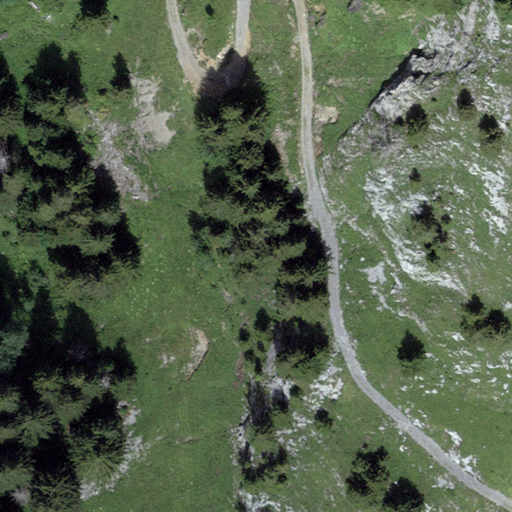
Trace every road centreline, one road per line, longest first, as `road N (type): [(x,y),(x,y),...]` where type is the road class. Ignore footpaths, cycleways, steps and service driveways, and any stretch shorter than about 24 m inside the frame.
road 1 (track): [(511,505),(435,456),(367,389),(339,319),(331,241),(302,142),(301,0)]
road 2 (track): [(243,0),(234,61),(213,77),(191,70),(174,43),(169,0)]
